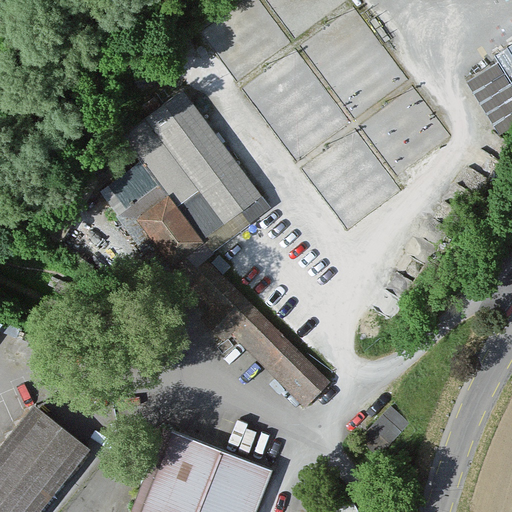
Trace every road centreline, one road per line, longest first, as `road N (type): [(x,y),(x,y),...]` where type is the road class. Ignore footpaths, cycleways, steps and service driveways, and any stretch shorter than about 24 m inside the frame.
road 1 (residential): [(511,273),(385,378),(355,383),(338,363),(338,339),(374,258),(468,150),(470,118),(448,67),(451,38),(491,0)]
road 2 (unclassified): [(437,511),(475,401),(511,336)]
